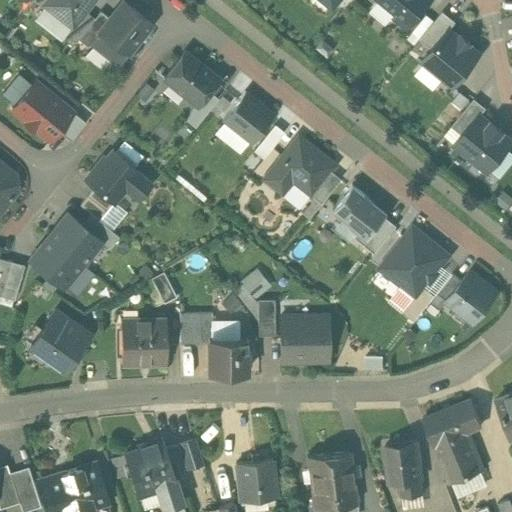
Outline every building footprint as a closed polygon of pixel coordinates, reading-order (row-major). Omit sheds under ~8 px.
[(47,0),(45,3),(72,24),(91,0),(47,0)] [(431,0),(382,0),(411,24),(431,0)] [(120,66),(152,27),(125,5),(93,44),(120,66)] [(481,52),(451,28),(424,62),(455,86),(481,52)] [(185,50),(164,77),(198,104),(205,95),(219,77),(185,50)] [(73,110),(34,80),(11,106),(50,138),(73,110)] [(245,93),(224,118),(252,141),(273,115),(245,93)] [(205,95),(198,104),(183,122),(192,130),(214,102),(205,95)] [(511,143),(511,137),(480,111),(454,143),(488,172),(511,143)] [(277,121),(257,149),(267,156),(287,128),(277,121)] [(298,136),(266,177),(283,191),(292,179),(311,194),(334,164),(298,136)] [(112,150),(90,179),(114,199),(138,172),(112,150)] [(19,179),(0,163),(0,217),(19,197),(19,179)] [(384,209),(351,183),(332,209),(358,230),(355,235),(359,239),(384,209)] [(87,266),(105,246),(73,218),(55,239),(87,266)] [(451,254),(412,226),(380,268),(416,295),(451,254)] [(68,287),(87,266),(55,239),(37,260),(68,287)] [(10,259),(0,256),(0,293),(1,294),(10,259)] [(270,283),(258,268),(253,272),(265,287),(270,283)] [(447,298),(474,320),(497,291),(470,269),(462,279),(447,298)] [(176,295),(163,271),(151,277),(164,302),(176,295)] [(253,272),(241,282),(243,283),(253,297),(265,287),(253,272)] [(447,298),(462,279),(453,272),(430,300),(439,308),(447,298)] [(253,297),(243,283),(235,290),(258,318),(258,302),(253,297)] [(275,335),(275,298),(257,299),(258,302),(258,318),(258,335),(275,335)] [(55,309),(30,343),(64,367),(90,332),(55,309)] [(212,313),(180,312),(180,342),(209,342),(209,337),(212,337),(211,321),(212,322),(212,313)] [(327,314),(281,315),(281,360),(328,360),(327,314)] [(166,317),(121,318),(122,362),(140,362),(140,360),(165,359),(165,361),(167,361),(166,317)] [(236,321),(215,323),(212,322),(211,321),(212,337),(237,337),(236,321)] [(246,372),(246,337),(237,337),(212,337),(209,337),(209,342),(209,372),(246,372)] [(511,392),(497,399),(510,432),(511,431),(511,392)] [(472,399),(424,418),(433,443),(469,429),(481,424),(472,399)] [(469,429),(434,443),(450,482),(484,468),(469,429)] [(148,442),(139,445),(138,443),(137,444),(139,448),(126,452),(125,451),(124,451),(139,495),(140,495),(139,493),(157,487),(159,487),(157,482),(174,476),(162,436),(160,436),(161,439),(149,443),(148,442)] [(194,438),(180,442),(188,468),(202,463),(194,438)] [(417,441),(385,445),(390,480),(400,479),(421,477),(421,476),(417,441)] [(350,449),(329,452),(335,505),(357,502),(350,449)] [(329,452),(307,455),(314,508),(335,505),(329,452)] [(273,459),(236,463),(240,499),(276,495),(273,459)] [(96,462),(38,480),(48,511),(70,511),(108,500),(96,462)] [(8,468),(0,470),(0,497),(3,506),(19,501),(11,476),(8,468)] [(30,470),(11,476),(19,501),(22,511),(41,505),(30,470)] [(174,476),(157,482),(159,487),(157,487),(164,507),(182,500),(174,476)] [(421,477),(400,479),(403,495),(423,493),(421,477)] [(241,511),(239,500),(204,509),(204,511),(241,511)]
